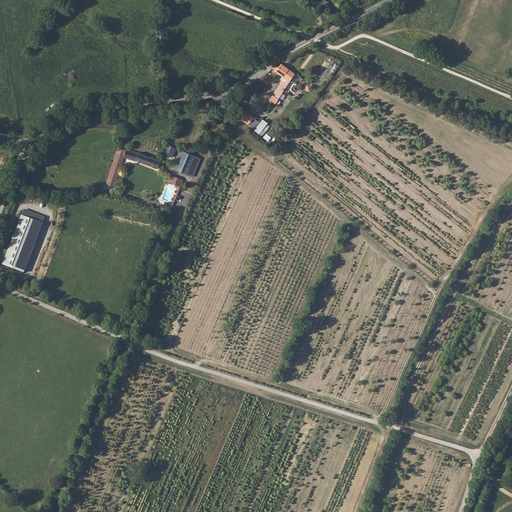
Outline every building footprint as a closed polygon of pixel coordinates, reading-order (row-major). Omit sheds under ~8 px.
[(276,65),(273,67),(286,77),(283,81),(282,80),(274,92),(275,92),(274,95),(272,95),(270,99),(276,103),(295,72),(283,63),(279,67),(276,65)] [(245,111),(238,118),(247,125),(253,117),(245,111)] [(165,154),(173,157),(177,148),(169,145),(165,154)] [(113,186),(123,157),(135,161),(157,168),(161,160),(152,157),(151,157),(127,149),(125,152),(121,151),(121,153),(116,151),(105,183),(113,186)] [(46,150),(40,156),(45,161),(51,154),(46,150)] [(201,159),(184,152),(176,171),(193,177),(201,159)] [(183,180),(172,175),(168,183),(181,187),(183,180)] [(157,186),(161,187),(165,178),(161,176),(157,186)] [(24,209),(1,263),(24,271),(46,217),(24,209)]
